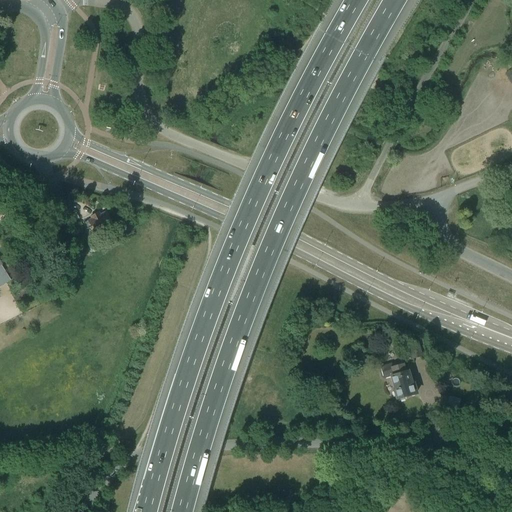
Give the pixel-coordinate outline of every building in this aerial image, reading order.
[(76,213),(68,217),(70,223),(79,219),(76,213)] [(83,223),(86,229),(91,227),(94,234),(111,226),(105,213),(99,215),(98,213),(90,217),(91,219),(83,223)] [(128,230),(122,233),(124,238),(131,235),(128,230)] [(0,262),(0,286),(10,280),(0,265),(1,265),(0,262)] [(407,345),(412,360),(422,357),(418,342),(407,345)] [(366,361),(363,352),(354,355),(357,364),(366,361)] [(392,368),(391,364),(382,367),(385,377),(390,375),(394,389),(396,399),(398,398),(400,400),(405,399),(405,396),(407,396),(416,394),(413,384),(411,384),(408,372),(405,373),(403,365),(392,368)]
